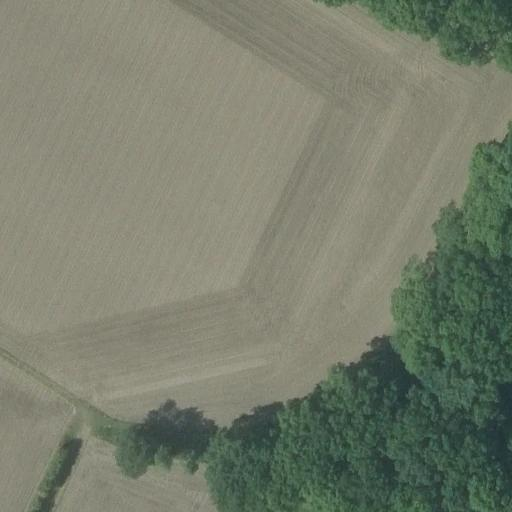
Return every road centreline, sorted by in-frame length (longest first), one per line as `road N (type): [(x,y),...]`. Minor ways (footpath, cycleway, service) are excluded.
road 1 (track): [(249,441),(301,419),(356,376),(411,350),(511,342)]
road 2 (track): [(73,418),(249,441),(347,481)]
